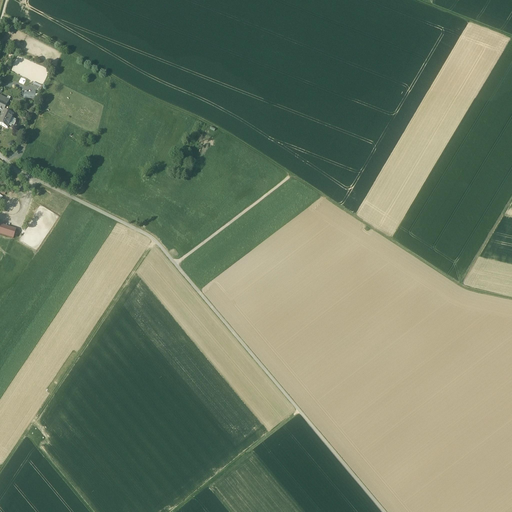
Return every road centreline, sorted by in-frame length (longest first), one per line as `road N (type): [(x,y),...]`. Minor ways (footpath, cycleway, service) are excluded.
road 1 (track): [(5,0),(1,16),(291,175)]
road 2 (track): [(175,263),(384,511)]
road 3 (track): [(0,478),(154,239)]
road 4 (track): [(291,175),(459,285)]
road 5 (track): [(175,511),(298,409)]
road 6 (track): [(175,263),(291,175)]
road 7 (track): [(33,179),(154,239)]
